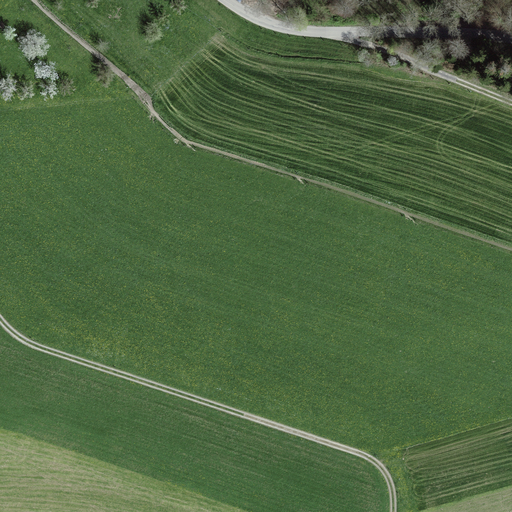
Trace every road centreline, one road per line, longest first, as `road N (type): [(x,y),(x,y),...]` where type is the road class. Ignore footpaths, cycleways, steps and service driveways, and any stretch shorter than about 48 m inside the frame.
road 1 (track): [(393,511),(395,486),(385,461),(41,344),(0,317)]
road 2 (tertiary): [(227,0),(289,29),(511,40)]
road 3 (track): [(330,32),(511,103)]
